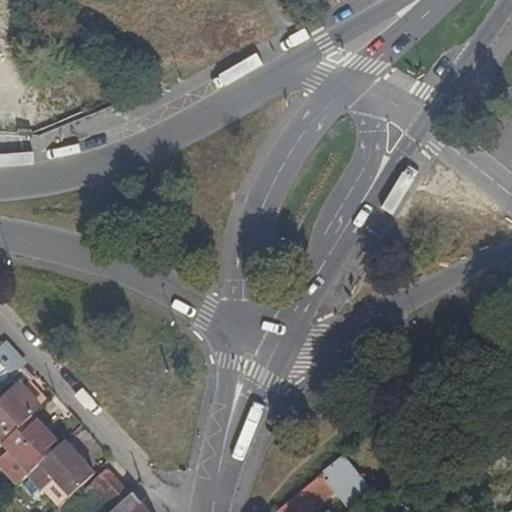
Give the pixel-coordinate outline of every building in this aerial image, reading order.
[(60,114),(64,123),(87,114),(78,90),(46,103),(51,117),(60,114)] [(51,117),(55,127),(64,123),(60,114),(51,117)] [(0,389),(23,368),(2,345),(0,347),(0,389)] [(0,448),(4,444),(2,442),(48,399),(31,381),(33,379),(23,368),(0,389),(0,448)] [(15,456),(32,473),(62,444),(34,416),(4,444),(15,456)] [(94,475),(65,443),(40,465),(69,497),(94,475)] [(511,466),(511,455),(511,454),(499,463),(506,472),(511,466)] [(32,473),(15,456),(4,467),(20,484),(32,473)] [(328,478),(349,503),(368,487),(342,456),(323,472),(328,478)] [(506,472),(499,463),(480,477),(459,493),(473,511),(510,511),(511,511),(511,504),(509,506),(491,483),(506,472)] [(109,511),(129,494),(107,471),(86,491),(105,511),(109,511)] [(322,483),(328,478),(323,472),(317,477),(322,483)] [(511,480),(506,472),(491,483),(509,506),(511,504),(511,480)] [(322,483),(317,477),(295,495),(302,502),(323,484),(322,483)] [(147,511),(144,507),(133,494),(112,511),(147,511)]
